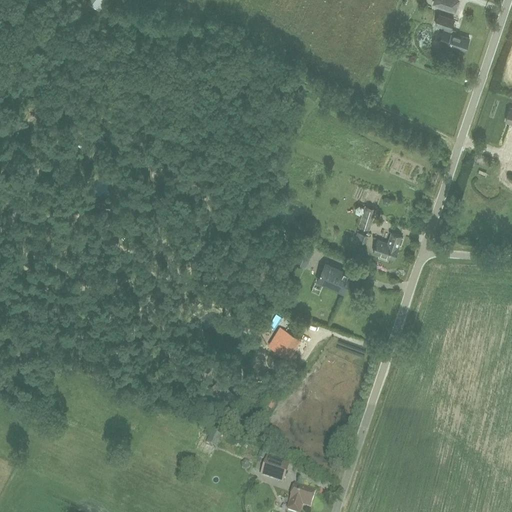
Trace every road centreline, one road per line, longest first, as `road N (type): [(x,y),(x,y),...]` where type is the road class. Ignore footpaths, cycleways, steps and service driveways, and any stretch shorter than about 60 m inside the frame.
road 1 (track): [(459,144),(296,78),(150,66),(42,0)]
road 2 (unclassified): [(335,511),(423,252)]
road 3 (unclassified): [(423,252),(508,0)]
